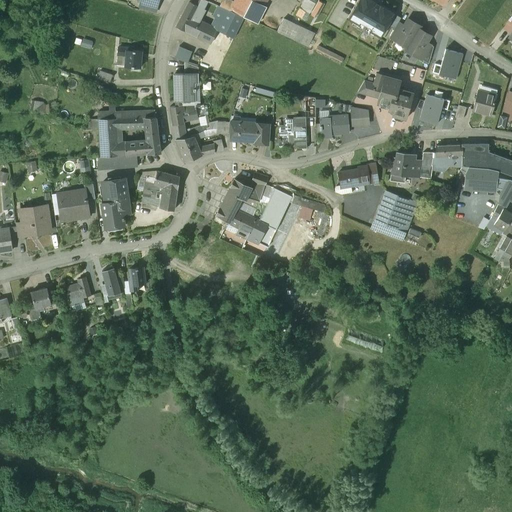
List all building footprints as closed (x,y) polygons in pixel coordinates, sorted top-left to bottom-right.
[(158,0),(143,0),(141,0),(140,0),(141,0),(139,6),(155,10),(158,0)] [(189,0),(176,26),(192,34),(200,20),(205,9),(203,8),(206,0),(189,0)] [(234,0),(234,1),(231,0),(208,0),(218,4),(227,8),(243,16),(258,22),(266,5),(256,1),(253,0),(234,0)] [(319,0),(318,0),(311,13),(316,16),(324,2),(319,0)] [(373,0),(357,0),(348,17),(359,24),(360,21),(370,27),(369,29),(380,36),(387,24),(394,12),(373,0)] [(312,7),(302,1),(299,6),(309,12),(312,7)] [(211,25),(200,20),(192,34),(210,42),(227,8),(218,4),(213,15),(216,16),(211,25)] [(305,10),(299,7),(295,14),(300,18),(305,10)] [(243,16),(227,8),(210,42),(227,50),(243,16)] [(400,16),(394,12),(387,24),(394,28),(400,16)] [(419,24),(407,17),(404,24),(395,39),(407,46),(418,27),(419,24)] [(300,26),(283,18),(277,31),(293,39),(300,26)] [(404,24),(398,20),(394,28),(389,36),(395,39),(404,24)] [(307,29),(300,26),(293,39),(301,42),(307,29)] [(430,34),(418,27),(407,46),(405,49),(417,56),(426,41),(430,34)] [(314,32),(307,29),(301,42),(307,45),(314,32)] [(433,45),(426,41),(417,56),(428,62),(433,45)] [(343,58),(318,44),(316,48),(341,61),(343,58)] [(141,51),(131,50),(132,48),(118,47),(117,54),(126,55),(125,66),(133,67),(133,69),(138,70),(138,67),(140,67),(140,64),(141,64),(141,61),(140,61),(141,51)] [(192,51),(180,47),(176,57),(188,62),(192,51)] [(455,77),(462,53),(445,48),(440,64),(434,62),(432,71),(455,77)] [(126,55),(117,54),(116,65),(125,66),(126,55)] [(198,67),(184,61),(185,74),(198,73),(198,67)] [(112,74),(100,70),(97,78),(110,82),(112,74)] [(400,79),(376,72),(373,82),(370,94),(378,96),(376,102),(389,106),(388,109),(393,110),(392,114),(405,118),(413,91),(398,87),(400,79)] [(185,74),(172,74),(173,101),(196,101),(196,91),(196,87),(195,87),(195,82),(198,82),(198,73),(185,74)] [(373,82),(364,79),(357,90),(370,94),(373,82)] [(250,91),(241,89),(239,99),(249,100),(250,91)] [(496,94),(477,89),(472,108),(490,113),(496,94)] [(441,107),(447,108),(449,99),(447,99),(426,93),(419,118),(436,123),(441,107)] [(194,102),(169,107),(172,124),(184,122),(183,120),(198,117),(195,105),(194,102)] [(203,103),(195,105),(198,117),(205,115),(206,115),(203,103)] [(466,106),(458,103),(455,115),(462,117),(466,106)] [(368,107),(350,104),(351,124),(369,123),(368,107)] [(154,110),(144,111),(145,117),(146,126),(146,133),(157,132),(154,110)] [(136,111),(94,112),(94,119),(99,119),(120,118),(121,127),(146,126),(145,117),(136,118),(136,111)] [(347,113),(329,114),(329,117),(320,118),(320,125),(319,125),(319,129),(320,128),(321,136),(331,135),(330,131),(334,130),(335,133),(348,131),(347,113)] [(231,114),(229,121),(229,137),(235,138),(235,135),(236,120),(240,120),(240,114),(231,114)] [(294,119),(285,119),(285,125),(279,125),(279,136),(278,136),(278,139),(279,139),(279,144),(290,144),(290,141),(294,141),(294,146),(305,145),(305,116),(294,116),(294,119)] [(120,118),(99,119),(99,128),(121,127),(120,118)] [(184,122),(172,124),(174,133),(175,139),(186,137),(185,130),(184,122)] [(205,123),(185,130),(186,137),(190,136),(190,135),(198,133),(199,132),(207,128),(207,127),(210,126),(209,122),(206,122),(205,123)] [(269,123),(254,122),(254,125),(240,124),(238,124),(238,129),(237,129),(237,133),(238,133),(238,138),(247,139),(248,138),(255,138),(255,142),(267,142),(269,123)] [(121,127),(99,128),(99,130),(101,156),(126,154),(125,142),(122,142),(121,127)] [(157,132),(146,133),(147,140),(125,142),(126,154),(144,153),(144,154),(160,152),(157,132)] [(186,137),(175,139),(184,161),(201,155),(198,147),(195,140),(193,136),(190,136),(186,137)] [(222,142),(214,143),(214,151),(224,149),(222,142)] [(214,143),(198,147),(201,155),(214,151),(214,143)] [(461,143),(436,144),(436,154),(435,165),(461,164),(462,153),(462,152),(461,143)] [(493,152),(487,151),(487,143),(474,143),(461,143),(462,152),(462,153),(461,164),(471,165),(485,166),(493,152)] [(415,153),(396,150),(394,163),(392,162),(390,172),(405,173),(412,174),(414,162),(415,153)] [(432,150),(422,150),(421,163),(431,164),(431,163),(431,161),(430,161),(431,156),(432,150)] [(511,158),(500,154),(493,152),(485,166),(498,168),(511,173),(511,158)] [(136,154),(96,157),(97,169),(137,166),(136,154)] [(375,162),(366,164),(369,181),(378,180),(375,162)] [(421,163),(414,162),(412,174),(419,175),(421,163)] [(431,164),(421,163),(419,175),(430,177),(432,164),(431,163),(431,164)] [(358,167),(338,171),(340,184),(340,186),(351,184),(369,181),(366,164),(357,165),(358,167)] [(465,175),(464,189),(496,191),(496,188),(497,176),(498,168),(485,166),(471,165),(461,164),(459,168),(465,171),(465,175)] [(179,176),(157,170),(156,178),(155,183),(165,186),(177,189),(179,176)] [(267,176),(255,172),(251,182),(264,185),(264,182),(267,176)] [(405,173),(390,172),(389,179),(404,181),(405,173)] [(146,176),(145,181),(139,180),(137,189),(143,191),(141,201),(143,202),(143,203),(147,203),(149,203),(150,204),(153,205),(154,204),(161,205),(165,186),(155,183),(156,178),(146,176)] [(511,178),(508,177),(497,176),(496,188),(500,188),(498,201),(504,204),(507,206),(509,201),(511,202),(511,178)] [(125,178),(102,182),(105,201),(101,201),(105,226),(123,223),(123,219),(123,216),(122,216),(122,212),(124,212),(128,205),(125,178)] [(251,186),(234,178),(228,191),(241,197),(244,199),(246,196),(251,186)] [(272,186),(264,182),(264,185),(259,200),(266,202),(272,186)] [(93,183),(84,184),(84,188),(85,188),(86,199),(95,198),(93,183)] [(340,184),(335,184),(334,186),(335,190),(340,192),(341,192),(352,191),(351,184),(340,186),(340,184)] [(177,189),(165,186),(161,205),(160,206),(174,209),(177,189)] [(290,195),(272,186),(258,220),(257,222),(255,220),(247,237),(265,245),(267,245),(268,244),(270,243),(290,195)] [(84,188),(69,191),(70,199),(58,200),(61,220),(73,218),(73,216),(89,214),(86,199),(85,188),(84,188)] [(417,201),(385,189),(371,227),(402,239),(417,201)] [(228,191),(216,214),(228,220),(228,221),(239,226),(241,227),(248,215),(235,209),(241,197),(228,191)] [(259,200),(246,196),(244,199),(241,197),(235,209),(248,215),(251,216),(259,200)] [(259,200),(251,216),(258,220),(266,202),(259,200)] [(511,213),(511,212),(503,207),(504,204),(498,201),(492,212),(497,215),(493,223),(503,229),(511,213)] [(46,204),(35,206),(35,209),(21,211),(22,222),(24,232),(49,228),(46,204)] [(497,215),(492,212),(488,219),(493,223),(497,215)] [(248,215),(241,227),(239,226),(236,232),(247,237),(255,220),(257,222),(258,220),(251,216),(248,215)] [(22,222),(16,223),(17,235),(24,234),(24,232),(22,222)] [(0,229),(0,251),(12,250),(8,228),(0,229)] [(505,235),(499,247),(504,250),(511,237),(505,235)] [(111,264),(102,270),(108,295),(120,291),(119,287),(124,286),(122,276),(116,277),(113,267),(111,264)] [(143,273),(142,266),(129,268),(131,277),(129,277),(130,291),(136,290),(136,283),(145,282),(144,281),(148,280),(147,272),(143,273)] [(283,273),(276,270),(269,285),(277,288),(283,273)] [(90,295),(85,277),(77,279),(78,283),(66,286),(68,291),(67,291),(68,293),(69,297),(78,295),(82,294),(83,297),(90,295)] [(46,287),(31,291),(34,303),(29,305),(32,319),(41,317),(39,310),(44,309),(43,305),(50,303),(46,287)] [(100,292),(94,294),(96,304),(103,303),(100,292)] [(78,295),(69,297),(71,303),(80,301),(78,295)] [(6,298),(0,299),(0,317),(10,314),(6,298)] [(17,316),(11,318),(14,327),(15,327),(19,326),(17,316)] [(51,355),(44,343),(41,345),(48,357),(51,355)]
